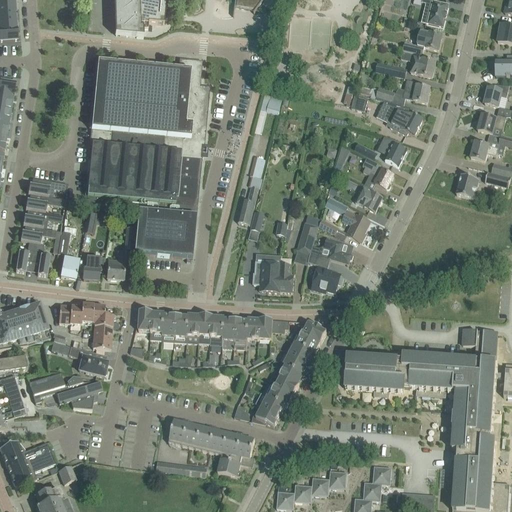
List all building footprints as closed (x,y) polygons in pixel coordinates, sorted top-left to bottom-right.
[(0,0),(0,10),(15,10),(14,0),(0,0)] [(113,0),(115,37),(143,40),(143,39),(143,30),(148,30),(148,25),(164,26),(166,0),(113,0)] [(236,0),(235,9),(255,12),(256,12),(264,0),(236,0)] [(443,28),(445,20),(446,21),(447,15),(446,15),(448,7),(431,3),(429,2),(427,12),(425,11),(423,23),(443,28)] [(0,21),(16,20),(15,10),(0,10),(0,21)] [(0,32),(17,31),(16,20),(0,21),(0,32)] [(511,29),(501,27),(498,45),(511,47),(511,29)] [(17,31),(0,32),(0,43),(17,42),(17,31)] [(438,54),(442,38),(421,34),(418,48),(405,45),(403,54),(422,58),(424,50),(426,50),(438,54)] [(422,62),(415,60),(415,58),(402,55),(401,62),(413,65),(411,75),(419,77),(432,81),(436,64),(422,61),(422,62)] [(495,68),(495,72),(496,72),(496,79),(511,79),(511,57),(507,58),(507,62),(501,62),(501,64),(497,64),(497,68),(495,68)] [(89,191),(87,207),(138,212),(134,256),(187,261),(186,264),(191,265),(191,261),(192,261),(202,157),(203,157),(209,89),(199,88),(202,63),(179,61),(178,71),(97,64),(91,131),(90,131),(89,145),(92,146),(88,191),(89,191)] [(376,66),(374,75),(404,81),(406,72),(376,66)] [(370,100),(384,104),(391,106),(392,106),(403,109),(403,108),(405,101),(427,106),(430,91),(417,88),(418,85),(407,82),(403,98),(379,91),(379,92),(377,91),(376,91),(375,91),(374,91),(373,91),(373,92),(358,88),(357,94),(371,98),(370,100)] [(0,83),(0,96),(13,99),(15,86),(0,83)] [(348,88),(344,105),(349,106),(354,90),(348,88)] [(506,101),(509,88),(496,88),(495,93),(488,91),(485,107),(498,110),(500,99),(506,101)] [(278,118),(283,100),(271,98),(272,93),(267,92),(261,112),(255,135),(260,137),(266,114),(278,118)] [(0,110),(11,112),(13,99),(0,96),(0,110)] [(359,98),(355,96),(352,109),(351,111),(365,114),(368,102),(359,99),(359,98)] [(391,120),(394,121),(390,130),(407,139),(409,135),(415,138),(423,122),(411,116),(413,112),(402,109),(403,109),(392,106),(391,106),(384,104),(379,115),(390,121),(391,120)] [(0,110),(0,123),(9,125),(11,112),(0,110)] [(511,113),(509,112),(499,110),(498,117),(511,119),(511,113)] [(511,119),(498,117),(496,122),(482,118),(478,133),(490,136),(488,144),(490,145),(499,147),(506,149),(511,150),(511,141),(493,137),(495,130),(503,132),(506,120),(511,120),(511,119)] [(0,137),(6,138),(9,125),(0,123),(0,137)] [(381,147),(380,147),(384,149),(381,155),(388,158),(385,164),(389,166),(398,170),(407,153),(398,149),(396,148),(398,144),(384,140),(381,147)] [(496,159),(499,147),(490,145),(489,148),(475,145),(471,160),(485,164),(487,156),(496,159)] [(360,147),(356,154),(363,158),(367,151),(360,147)] [(260,181),(265,161),(255,159),(250,178),(252,179),(260,181)] [(339,160),(335,171),(339,173),(345,163),(339,160)] [(370,178),(371,175),(379,180),(375,187),(378,189),(387,193),(387,192),(389,192),(391,188),(390,187),(394,179),(383,173),(385,169),(375,165),(367,160),(363,169),(366,170),(363,175),(370,178)] [(508,171),(494,167),(492,174),(511,179),(511,167),(509,167),(508,171)] [(508,191),(511,181),(487,175),(485,185),(508,191)] [(474,202),(476,192),(479,182),(462,178),(457,197),(474,202)] [(252,219),(259,191),(260,191),(263,181),(260,181),(252,179),(249,189),(251,189),(248,204),(244,203),(238,226),(250,228),(252,219)] [(53,200),(54,192),(67,194),(68,187),(42,182),(42,188),(30,187),(28,196),(40,198),(51,200),(53,200)] [(375,216),(382,201),(373,196),(374,193),(365,188),(356,206),(375,216)] [(37,214),(45,215),(47,207),(60,209),(61,202),(51,200),(40,198),(39,204),(29,203),(27,202),(25,212),(27,213),(37,214)] [(325,210),(344,219),(349,209),(330,200),(325,210)] [(63,218),(45,215),(37,214),(36,220),(26,218),(25,218),(23,228),(25,228),(35,230),(46,232),(47,223),(62,225),(63,218)] [(251,232),(260,235),(264,217),(256,215),(251,232)] [(89,216),(85,235),(94,237),(97,217),(89,216)] [(365,236),(371,225),(357,218),(356,221),(347,216),(343,223),(352,228),(347,238),(360,245),(362,246),(366,237),(365,236)] [(319,229),(321,222),(308,218),(305,226),(298,253),(310,256),(318,229),(319,229)] [(344,243),(348,236),(339,231),(322,222),(321,222),(319,229),(335,237),(335,238),(344,243)] [(279,225),(276,237),(285,239),(288,227),(279,225)] [(20,244),(28,245),(36,246),(40,247),(42,238),(54,240),(56,233),(46,232),(35,230),(34,236),(24,234),(22,234),(20,244)] [(133,252),(135,231),(127,230),(125,251),(133,252)] [(63,234),(63,235),(62,234),(59,250),(58,256),(66,258),(70,235),(63,234)] [(328,261),(331,261),(349,267),(350,263),(352,263),(353,258),(341,254),(344,245),(327,240),(324,250),(330,251),(328,261)] [(27,263),(33,264),(36,246),(28,245),(27,255),(19,254),(15,274),(25,275),(26,273),(27,263)] [(36,246),(33,264),(39,265),(38,275),(37,277),(47,279),(50,259),(42,258),(44,248),(40,247),(36,246)] [(328,271),(331,261),(328,261),(311,256),(308,265),(319,268),(312,292),(320,294),(321,292),(335,296),(338,287),(340,287),(343,279),(340,279),(341,278),(324,273),(325,270),(328,271)] [(77,278),(77,276),(80,262),(64,259),(61,279),(75,282),(76,278),(77,278)] [(107,282),(124,283),(124,273),(125,260),(120,259),(120,263),(119,268),(108,268),(108,272),(107,282)] [(280,295),(281,277),(282,266),(281,266),(282,259),(281,259),(281,267),(257,265),(257,262),(256,262),(256,265),(255,277),(254,277),(253,287),(260,288),(260,294),(280,295)] [(98,283),(99,273),(99,267),(92,267),(93,264),(85,263),(83,282),(98,283)] [(293,295),(293,285),(294,278),(289,278),(290,266),(282,266),(281,277),(280,295),(293,295)] [(0,352),(28,349),(27,346),(50,339),(48,333),(40,306),(0,318),(0,352)] [(82,310),(81,325),(92,326),(93,308),(82,307),(82,310)] [(59,326),(70,327),(71,309),(60,308),(59,326)] [(95,326),(104,318),(105,309),(93,308),(92,326),(95,326)] [(71,309),(70,327),(80,328),(81,325),(82,310),(71,309)] [(153,316),(153,315),(140,314),(139,334),(151,335),(153,316)] [(165,318),(165,316),(153,316),(151,335),(151,336),(163,337),(164,318),(165,318)] [(112,330),(113,319),(104,318),(95,326),(94,329),(112,330)] [(162,345),(175,345),(175,340),(176,319),(165,318),(164,318),(163,337),(162,345)] [(199,338),(201,319),(200,319),(188,318),(188,320),(187,338),(188,338),(187,340),(199,341),(200,339),(200,338),(199,338)] [(212,339),(213,320),(213,319),(200,318),(200,319),(201,319),(199,338),(200,338),(200,339),(199,346),(211,347),(212,339)] [(187,346),(187,340),(188,338),(187,338),(188,320),(176,319),(175,340),(175,345),(187,346)] [(224,323),(225,323),(225,321),(213,320),(212,339),(211,347),(211,348),(222,348),(223,341),(224,323)] [(259,343),(259,342),(260,323),(248,322),(248,324),(247,342),(259,343)] [(271,343),(272,335),(273,323),(260,322),(260,323),(259,342),(271,343)] [(222,351),(234,352),(236,323),(225,323),(224,323),(223,341),(222,348),(222,351)] [(247,353),(247,344),(247,342),(248,324),(236,323),(234,352),(247,353)] [(315,329),(309,326),(304,336),(303,337),(320,345),(320,346),(321,346),(327,335),(321,332),(322,330),(316,327),(315,329)] [(94,334),(94,340),(111,341),(112,336),(112,330),(94,329),(94,334)] [(511,367),(506,367),(506,376),(495,375),(498,335),(464,333),(463,348),(476,349),(475,363),(454,361),(403,358),(403,363),(348,359),(345,391),(374,393),(374,399),(389,400),(390,394),(404,395),(404,390),(417,391),(416,398),(446,401),(446,393),(456,394),(455,415),(453,415),(452,429),(454,429),(452,451),(458,452),(457,463),(456,463),(452,511),(508,511),(511,487),(492,485),(495,442),(490,442),(494,379),(505,380),(504,399),(511,400),(511,367)] [(65,346),(66,343),(64,342),(65,339),(54,336),(53,340),(54,340),(54,343),(65,346)] [(315,357),(320,346),(320,345),(303,337),(304,336),(303,336),(297,346),(297,347),(313,355),(313,356),(315,357)] [(111,352),(111,341),(94,340),(93,351),(111,352)] [(297,347),(297,346),(295,345),(290,357),(308,366),(313,356),(313,355),(297,347)] [(104,380),(105,378),(107,377),(107,376),(106,374),(108,365),(95,362),(97,356),(70,350),(69,357),(82,363),(79,373),(104,380)] [(143,361),(144,352),(132,350),(130,356),(143,361)] [(302,377),(302,376),(308,366),(290,357),(284,368),(285,369),(286,368),(302,377)] [(0,383),(14,379),(12,373),(27,371),(25,359),(0,363),(0,383)] [(286,368),(285,369),(280,379),(281,379),(299,388),(304,377),(302,376),(302,377),(286,368)] [(29,385),(35,406),(41,404),(40,400),(56,395),(59,407),(70,403),(73,411),(73,412),(92,414),(93,405),(97,404),(94,396),(103,393),(100,385),(90,388),(90,385),(83,385),(81,380),(73,379),(67,385),(67,386),(64,387),(60,376),(29,385)] [(24,411),(14,379),(0,383),(0,418),(2,418),(24,411)] [(293,400),(299,388),(281,379),(276,390),(293,399),(293,400)] [(293,399),(276,390),(275,390),(269,399),(269,400),(285,408),(285,409),(287,410),(293,399)] [(280,419),(285,409),(285,408),(269,400),(269,399),(262,395),(256,407),(262,410),(280,419)] [(240,422),(246,412),(238,407),(234,420),(240,422)] [(274,430),(280,419),(262,410),(256,407),(252,425),(266,428),(266,426),(274,430)] [(2,418),(0,418),(0,433),(7,431),(4,423),(14,420),(16,420),(18,419),(26,417),(24,411),(2,418)] [(26,433),(46,434),(46,422),(26,422),(26,433)] [(248,469),(255,442),(174,423),(169,446),(170,446),(170,445),(170,443),(243,460),(241,467),(235,465),(236,462),(231,461),(230,464),(222,462),(223,458),(222,458),(218,476),(237,481),(241,467),(248,469)] [(21,452),(18,444),(0,451),(0,452),(3,459),(15,491),(37,482),(34,475),(55,466),(48,448),(23,458),(21,452)] [(206,480),(207,471),(158,464),(157,474),(186,478),(206,480)] [(69,485),(76,483),(74,478),(71,469),(59,473),(62,483),(64,488),(69,485)] [(390,487),(391,481),(392,471),(374,469),(373,486),(382,487),(390,487)] [(346,493),(347,475),(330,474),(330,482),(329,491),(346,493)] [(329,500),(329,491),(330,482),(313,481),(312,489),(312,498),(329,500)] [(382,487),(373,486),(365,485),(363,502),(373,503),(381,504),(382,487)] [(311,506),(312,498),(312,489),(295,488),(295,496),(295,505),(311,506)] [(53,494),(52,491),(35,498),(39,508),(37,509),(37,510),(38,511),(71,511),(67,501),(60,504),(59,502),(62,500),(59,492),(53,494)] [(278,511),(294,511),(295,505),(295,496),(278,495),(277,511),(278,511)] [(434,511),(435,497),(413,496),(412,510),(434,511)] [(371,511),(373,503),(363,502),(355,501),(354,511),(371,511)]
